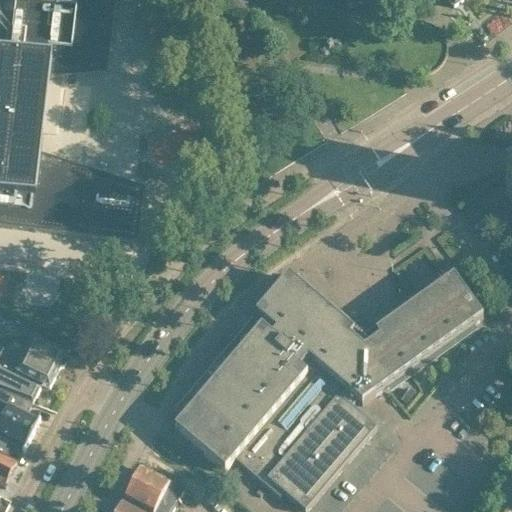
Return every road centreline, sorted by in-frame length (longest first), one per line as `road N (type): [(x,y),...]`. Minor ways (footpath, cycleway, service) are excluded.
road 1 (primary): [(113,413),(203,289),(292,218)]
road 2 (residential): [(363,511),(511,344)]
road 3 (residential): [(511,322),(400,149)]
road 4 (residential): [(113,413),(83,403),(73,411),(19,511)]
road 5 (primary): [(400,149),(511,76)]
road 6 (primary): [(292,218),(364,185),(400,149)]
road 7 (primary): [(400,149),(351,169),(292,218)]
road 8 (residential): [(144,435),(237,511)]
